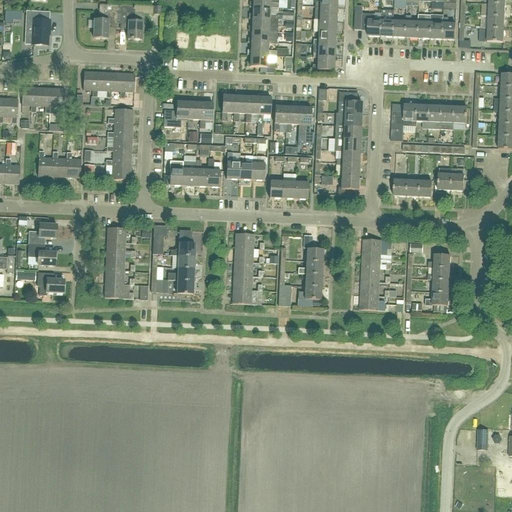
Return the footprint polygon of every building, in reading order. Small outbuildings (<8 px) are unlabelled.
[(249,8),(251,8),(252,8),(269,9),(278,10),(278,0),(252,0),(253,3),(249,3),(249,8)] [(293,10),(293,1),(286,0),(285,10),(293,10)] [(319,0),(319,9),(336,10),(336,0),(319,0)] [(118,25),(119,7),(100,6),(99,22),(94,22),(93,40),(107,40),(108,25),(118,25)] [(504,19),(505,7),(489,6),(488,18),(504,19)] [(119,7),(118,25),(128,26),(127,42),(130,42),(133,42),(142,42),(142,32),(144,31),(144,27),(142,26),(143,16),(134,15),(135,9),(121,8),(121,7),(119,7)] [(160,16),(160,8),(152,8),(152,16),(160,16)] [(269,16),(269,9),(252,8),(252,15),(249,15),(249,20),(252,20),(269,21),(278,22),(278,16),(269,16)] [(314,9),(314,21),(319,22),(336,22),(336,10),(319,9),(314,9)] [(42,22),(42,14),(27,13),(25,41),(33,42),(33,47),(48,47),(48,34),(49,34),(50,22),(42,22)] [(292,22),(293,13),(281,13),(281,21),(292,22)] [(380,38),(381,22),(374,22),(375,16),(363,15),(363,17),(362,30),(362,32),(368,32),(368,38),(380,38)] [(393,39),(393,23),(387,23),(387,15),(381,15),(381,22),(380,38),(393,39)] [(429,41),(430,25),(424,24),(424,17),(418,16),(418,24),(417,40),(429,41)] [(417,40),(418,24),(411,24),(411,17),(406,17),(406,24),(405,40),(417,40)] [(443,25),(442,25),(436,25),(436,17),(431,17),(430,25),(429,41),(442,41),(443,25)] [(504,31),(504,19),(488,18),(488,31),(504,31)] [(443,25),(442,41),(454,42),(455,26),(448,26),(448,20),(442,19),(442,25),(443,25)] [(269,28),(269,21),(252,20),(252,27),(248,27),(248,32),(251,32),(268,33),(277,34),(277,28),(269,28)] [(335,35),(336,22),(319,22),(318,34),(335,35)] [(406,24),(393,23),(393,39),(405,40),(406,24)] [(487,43),(487,44),(503,44),(504,31),(488,31),(487,43)] [(268,40),(268,33),(251,32),(251,40),(248,39),(247,44),(251,45),(251,44),(268,45),(276,46),(277,41),(268,40)] [(335,47),(335,35),(318,34),(318,41),(313,41),(312,46),(335,47)] [(267,52),(268,45),(251,44),(251,45),(251,52),(247,51),(247,56),(250,57),(250,56),(267,57),(276,58),(276,52),(267,52)] [(334,60),(335,47),(312,46),(312,59),(317,59),(334,60)] [(267,64),(267,57),(250,56),(250,57),(250,64),(247,63),(246,68),(267,69),(275,70),(276,65),(267,64)] [(333,73),(334,60),(317,59),(317,67),(312,67),(312,72),(333,73)] [(100,93),(101,75),(84,74),(83,92),(92,92),(92,99),(97,99),(97,93),(100,93)] [(117,94),(118,75),(101,75),(100,93),(106,93),(106,100),(111,100),(111,93),(117,94)] [(118,75),(117,94),(120,94),(120,100),(125,100),(125,94),(134,94),(135,76),(118,75)] [(501,89),(511,89),(511,77),(502,77),(501,89)] [(36,108),(37,90),(22,89),(22,107),(31,108),(31,114),(36,114),(36,108)] [(511,102),(511,89),(501,89),(500,102),(511,102)] [(50,109),(51,90),(37,90),(36,108),(45,109),(45,115),(50,115),(50,109)] [(50,109),(59,109),(59,116),(64,116),(65,91),(51,90),(50,109)] [(326,103),(326,91),(318,91),(317,111),(322,111),(323,102),(326,103)] [(234,98),(227,98),(227,94),(222,94),(221,123),(226,123),(227,115),(233,115),(234,115),(234,98)] [(247,98),(246,98),(239,98),(239,95),(234,94),(234,98),(234,115),(233,115),(233,123),(238,124),(238,115),(245,115),(246,115),(247,98)] [(344,116),(361,117),(362,104),(357,104),(357,95),(339,94),(338,104),(345,104),(344,116)] [(258,99),(251,99),(251,95),(246,95),(246,98),(247,98),(246,115),(245,115),(245,124),(250,124),(251,116),(257,116),(258,116),(258,99)] [(263,96),(258,95),(258,99),(258,116),(257,116),(257,125),(262,125),(263,116),(270,117),(271,100),(263,99),(263,96)] [(188,104),(181,104),(181,100),(176,100),(176,113),(164,112),(163,129),(180,130),(180,121),(187,121),(188,121),(188,104)] [(3,119),(12,119),(12,126),(17,126),(18,101),(3,101),(3,119)] [(200,105),(193,104),(194,101),(188,101),(188,104),(188,121),(187,121),(187,130),(192,130),(193,121),(199,122),(200,122),(200,105)] [(200,122),(199,122),(199,130),(204,131),(205,122),(212,122),(213,105),(205,105),(206,101),(200,101),(200,105),(200,122)] [(500,114),(511,114),(511,102),(500,102),(500,114)] [(287,109),(280,109),(280,105),(275,105),(273,134),(279,134),(279,126),(286,126),(287,109)] [(299,109),(298,109),(291,109),(292,106),(287,105),(287,109),(286,126),(285,134),(291,135),(291,126),(298,127),(299,109)] [(298,127),(297,145),(313,145),(314,134),(310,134),(310,127),(311,110),(304,110),(304,106),(299,106),(298,109),(299,109),(298,127)] [(392,107),(392,114),(404,114),(404,120),(404,123),(403,126),(403,128),(415,128),(415,124),(416,124),(417,108),(404,107),(404,108),(392,107)] [(428,131),(429,108),(417,108),(416,124),(422,124),(421,131),(428,131)] [(441,125),(442,109),(429,108),(428,131),(440,132),(440,125),(441,125)] [(454,125),(454,109),(442,109),(441,125),(447,125),(447,132),(452,132),(453,125),(454,125)] [(454,109),(454,125),(466,126),(467,110),(454,109)] [(114,126),(133,126),(133,112),(115,111),(115,121),(108,120),(108,125),(114,126)] [(511,126),(511,114),(500,114),(499,126),(511,126)] [(335,128),(344,129),(360,129),(361,117),(344,116),(336,116),(335,123),(335,128)] [(132,140),(133,126),(114,126),(114,135),(108,134),(107,139),(114,140),(114,139),(132,140)] [(511,138),(511,126),(499,126),(499,138),(511,138)] [(343,141),(360,142),(360,129),(344,129),(343,141)] [(189,133),(189,143),(197,143),(197,134),(189,133)] [(200,144),(211,144),(211,137),(201,136),(200,144)] [(511,151),(511,138),(499,138),(498,151),(511,151)] [(131,154),(132,140),(114,139),(114,140),(113,149),(107,148),(107,153),(113,154),(113,153),(131,154)] [(359,154),(360,142),(343,141),(343,148),(335,148),(335,153),(343,153),(359,154)] [(270,154),(277,155),(277,145),(269,144),(269,151),(270,151),(270,154)] [(39,153),(38,178),(52,179),(53,160),(44,160),(44,153),(39,153)] [(131,168),(131,154),(113,153),(113,154),(113,163),(106,162),(106,167),(113,167),(131,168)] [(359,166),(359,154),(343,153),(342,161),(336,161),(336,165),(342,165),(342,166),(359,166)] [(53,160),(52,179),(66,180),(67,161),(66,161),(58,161),(58,154),(53,154),(53,160)] [(67,161),(66,180),(80,180),(81,162),(72,161),(72,155),(67,154),(66,161),(67,161)] [(227,155),(226,181),(239,182),(239,165),(232,164),(233,155),(227,155)] [(252,165),(244,165),(245,158),(240,157),(239,165),(239,182),(251,182),(252,165)] [(252,165),(251,182),(264,183),(265,166),(257,165),(257,158),(252,158),(252,165)] [(6,167),(5,186),(19,186),(20,168),(11,168),(11,161),(6,161),(5,167),(6,167)] [(208,172),(207,189),(220,190),(220,173),(213,172),(213,161),(207,161),(207,172),(208,172)] [(195,172),(194,189),(207,189),(208,172),(207,172),(200,172),(201,162),(195,162),(195,164),(195,172)] [(183,171),(182,188),(194,189),(195,172),(195,164),(183,164),(182,171),(183,171)] [(183,171),(182,171),(175,171),(175,166),(170,165),(169,187),(182,188),(183,171)] [(358,179),(359,166),(342,166),(342,178),(358,179)] [(130,182),(131,168),(113,167),(112,176),(106,176),(105,181),(130,182)] [(452,177),(451,193),(463,193),(464,177),(457,177),(457,171),(452,171),(451,177),(452,177)] [(452,177),(451,177),(439,176),(438,192),(451,193),(452,177)] [(358,192),(358,179),(342,178),(341,189),(340,189),(338,190),(338,197),(352,197),(352,191),(358,192)] [(406,198),(407,182),(394,181),(394,198),(406,198)] [(419,199),(419,183),(407,182),(406,198),(419,199)] [(282,200),(282,183),(270,183),(269,200),(282,200)] [(294,201),(295,184),(282,183),(282,200),(294,201)] [(419,183),(419,199),(431,200),(432,183),(419,183)] [(295,184),(294,201),(307,201),(308,185),(295,184)] [(26,227),(26,219),(18,218),(18,219),(18,226),(26,227)] [(56,240),(57,227),(39,226),(39,234),(29,234),(28,246),(45,247),(45,240),(56,240)] [(107,244),(125,245),(125,230),(108,229),(107,244)] [(179,234),(178,245),(191,246),(191,234),(179,234)] [(235,250),(253,251),(254,237),(236,236),(235,250)] [(162,256),(163,238),(153,238),(152,256),(162,256)] [(307,251),(321,251),(321,246),(316,245),(316,240),(308,239),(307,251)] [(382,242),(363,241),(363,256),(381,256),(387,257),(387,251),(390,251),(390,243),(382,242)] [(124,258),(125,245),(107,244),(106,258),(124,258)] [(170,252),(170,257),(178,258),(195,258),(195,246),(191,246),(178,245),(178,252),(170,252)] [(422,254),(422,246),(410,245),(409,254),(422,254)] [(55,268),(55,255),(44,254),(45,247),(28,247),(28,259),(38,259),(38,267),(55,268)] [(235,250),(235,264),(253,265),(258,265),(259,259),(263,259),(263,251),(259,251),(253,251),(235,250)] [(300,250),(299,263),(306,263),(306,264),(323,264),(323,251),(321,251),(307,251),(300,250)] [(363,256),(362,270),(380,270),(386,271),(387,265),(391,265),(391,257),(387,257),(381,256),(363,256)] [(428,269),(434,269),(450,270),(451,257),(434,257),(434,264),(428,264),(428,269)] [(124,272),(124,258),(106,258),(106,271),(124,272)] [(194,271),(195,258),(178,258),(178,270),(194,271)] [(252,278),(253,265),(235,264),(234,278),(252,278)] [(298,270),(298,275),(306,275),(306,276),(322,277),(323,265),(323,264),(306,264),(306,271),(298,270)] [(151,282),(162,282),(161,275),(161,269),(156,269),(152,269),(151,282)] [(450,282),(450,270),(434,269),(434,276),(428,276),(428,281),(433,282),(450,282)] [(194,283),(194,271),(178,270),(177,275),(167,275),(166,282),(177,283),(194,283)] [(380,270),(362,270),(361,283),(380,284),(380,270)] [(123,286),(124,272),(106,271),(105,285),(123,286)] [(26,282),(26,273),(16,273),(15,281),(26,282)] [(63,295),(64,282),(50,281),(50,275),(37,275),(37,288),(39,288),(39,297),(46,297),(46,294),(63,295)] [(321,289),(322,277),(306,276),(305,288),(321,289)] [(251,292),(252,278),(234,278),(233,292),(251,292)] [(161,294),(162,282),(151,282),(151,294),(155,294),(161,294)] [(449,295),(450,282),(433,282),(433,294),(449,295)] [(193,296),(194,283),(177,283),(177,295),(193,296)] [(379,298),(380,284),(361,283),(361,297),(379,298)] [(122,300),(123,286),(105,285),(105,300),(122,300)] [(292,288),(279,287),(278,308),(291,309),(292,288)] [(321,302),(321,289),(305,288),(305,295),(300,295),(299,301),(321,302)] [(251,307),(251,292),(233,292),(233,306),(251,307)] [(448,308),(449,295),(433,294),(432,301),(426,301),(425,307),(433,308),(433,307),(448,308)] [(379,303),(379,298),(361,297),(360,312),(378,313),(384,313),(384,306),(385,303),(379,303)] [(478,431),(477,451),(487,452),(488,432),(478,431)]
